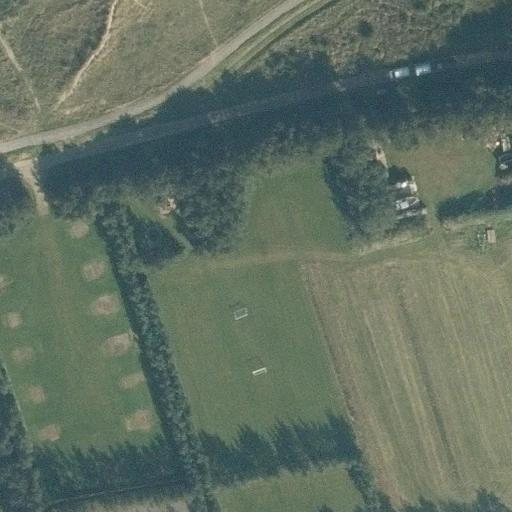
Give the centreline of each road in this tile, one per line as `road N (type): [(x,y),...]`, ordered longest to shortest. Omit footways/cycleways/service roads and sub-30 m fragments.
road 1 (track): [(0,174),(389,72),(511,55)]
road 2 (track): [(322,0),(151,133)]
